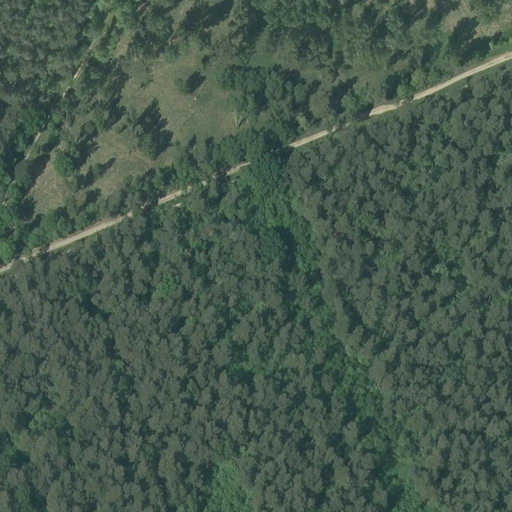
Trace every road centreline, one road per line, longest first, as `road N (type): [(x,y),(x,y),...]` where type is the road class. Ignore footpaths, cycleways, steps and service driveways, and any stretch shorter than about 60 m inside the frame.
road 1 (track): [(511,67),(0,281)]
road 2 (unknown): [(511,59),(0,271)]
road 3 (track): [(111,0),(0,197)]
